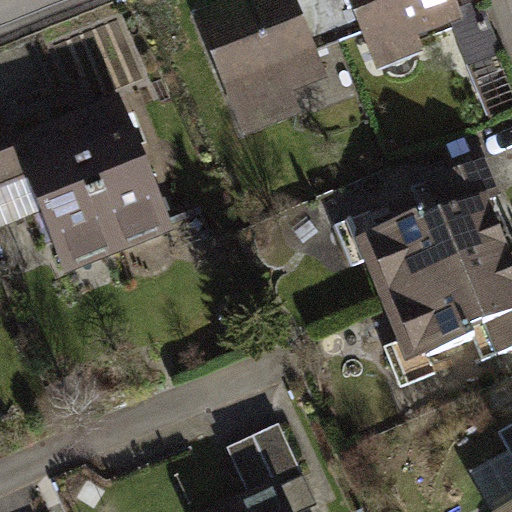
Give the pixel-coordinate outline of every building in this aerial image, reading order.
[(218,0),(222,8),(200,17),(247,133),(300,112),(291,91),(326,77),(316,51),(340,42),(322,0),(242,0),(237,2),(235,0),(218,0)] [(322,0),(340,42),(365,31),(379,66),(421,50),(416,35),(453,20),(470,64),(500,52),(481,3),(458,12),(453,0),(322,0)] [(122,110),(71,131),(118,244),(169,223),(122,110)] [(71,131),(19,152),(6,121),(0,123),(0,228),(43,211),(65,266),(118,244),(71,131)] [(387,299),(507,250),(487,201),(497,197),(482,161),(428,183),(438,206),(377,230),(386,253),(371,259),(387,299)] [(511,262),(507,250),(387,299),(405,339),(419,333),(428,357),(475,338),(472,330),(484,325),(497,357),(511,351),(511,262)] [(280,424),(230,448),(254,499),(224,511),(287,511),(277,489),(304,476),(280,424)] [(511,426),(501,433),(511,454),(511,426)]
